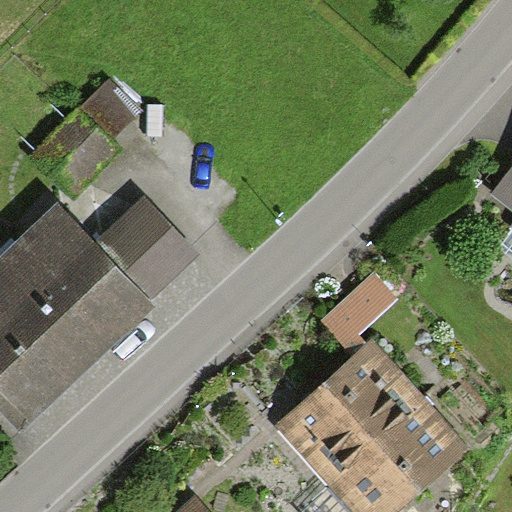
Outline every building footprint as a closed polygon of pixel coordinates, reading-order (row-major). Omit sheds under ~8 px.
[(31,162),(74,203),(122,154),(113,145),(144,113),(111,81),(31,162)] [(511,231),(511,172),(492,198),(511,212),(511,229),(511,231)] [(21,241),(18,237),(0,253),(0,407),(23,432),(157,311),(149,302),(201,254),(148,196),(96,243),(61,204),(21,241)] [(354,363),(368,349),(358,337),(398,303),(375,277),(320,324),(354,363)] [(400,511),(469,448),(373,345),(368,349),(354,363),(277,434),(349,511),(400,511)] [(207,511),(197,500),(184,511),(207,511)]
